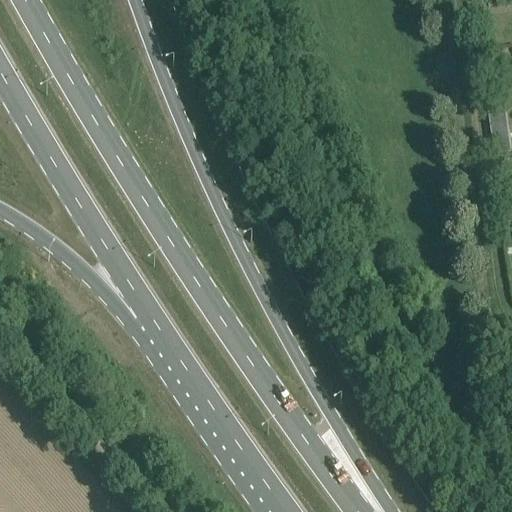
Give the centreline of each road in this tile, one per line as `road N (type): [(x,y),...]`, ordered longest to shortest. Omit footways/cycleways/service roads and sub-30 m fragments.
road 1 (primary): [(363,511),(196,280),(28,0)]
road 2 (primary): [(370,511),(173,108),(132,0)]
road 3 (primary): [(0,71),(155,325)]
road 4 (track): [(0,329),(163,511)]
road 5 (primary): [(155,325),(292,511)]
road 6 (primary): [(0,210),(155,325)]
